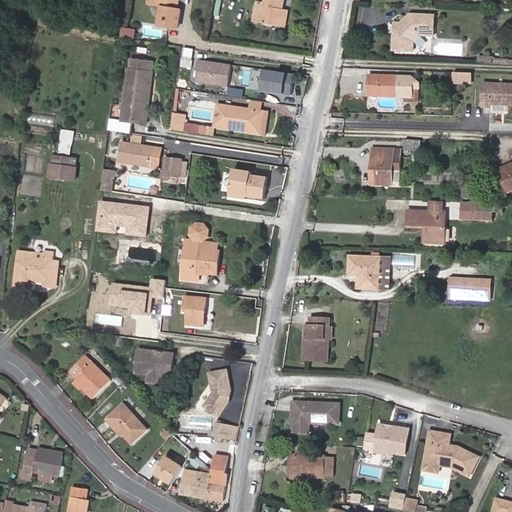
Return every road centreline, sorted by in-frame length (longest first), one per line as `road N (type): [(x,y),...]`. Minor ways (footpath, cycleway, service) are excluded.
road 1 (residential): [(262,374),(343,0)]
road 2 (residential): [(511,431),(369,384),(262,374)]
road 3 (residential): [(0,355),(106,461),(174,511)]
road 4 (unknown): [(329,73),(214,55),(173,31)]
road 5 (unknown): [(312,160),(155,144)]
road 6 (unknown): [(320,122),(465,130)]
road 7 (residential): [(238,511),(262,374)]
